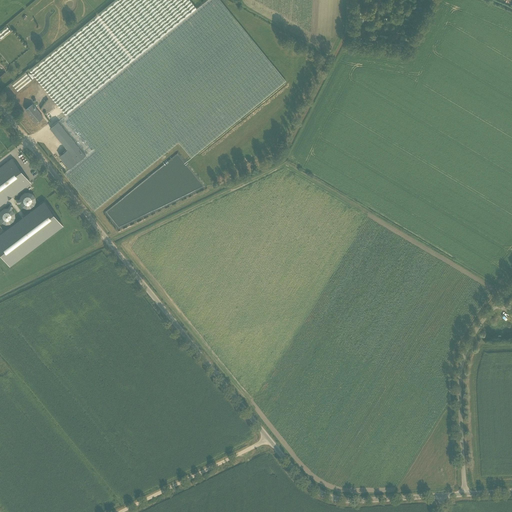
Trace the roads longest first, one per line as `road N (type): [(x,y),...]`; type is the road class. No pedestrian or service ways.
road 1 (unclassified): [(511,491),(359,500),(318,493),(0,107)]
road 2 (track): [(463,494),(462,361),(479,323),(511,285)]
road 3 (track): [(267,439),(120,511)]
